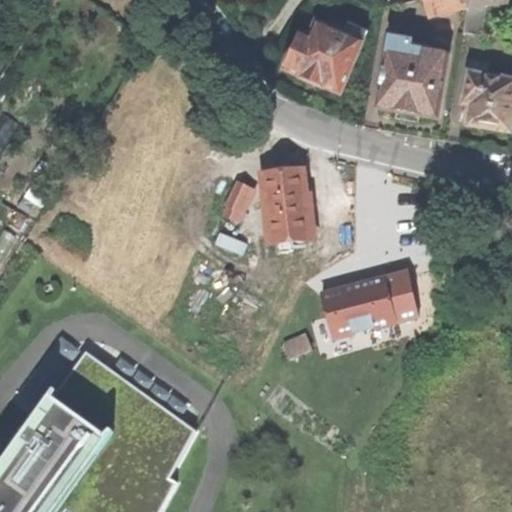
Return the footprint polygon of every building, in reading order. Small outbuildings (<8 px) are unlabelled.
[(425,0),(430,17),(467,8),(468,0),(425,0)] [(511,0),(468,0),(467,8),(462,34),(480,36),(484,6),(511,3),(511,0)] [(310,38),(301,34),(285,71),(302,78),(301,80),(312,84),(322,89),(323,87),(341,94),(363,43),(367,32),(348,24),(344,35),(316,23),(310,38)] [(396,112),(395,120),(406,121),(418,124),(419,116),(437,120),(448,56),(410,50),(411,42),(389,39),(378,109),(396,112)] [(510,131),(511,120),(511,79),(487,75),(488,65),(470,62),(463,103),(471,105),(467,124),(487,127),(510,131)] [(263,173),(266,208),(306,203),(303,169),(282,171),(263,173)] [(237,185),(230,199),(240,204),(247,190),(237,185)] [(225,208),(235,214),(240,204),(230,199),(225,208)] [(266,208),(269,240),(272,250),(297,248),(296,238),(309,237),(306,203),(266,208)] [(390,219),(392,232),(416,228),(415,216),(390,219)] [(406,251),(407,262),(420,260),(418,249),(406,251)] [(413,318),(403,274),(353,287),(365,331),(413,318)] [(365,331),(353,287),(321,295),(327,319),(311,323),(317,344),(333,339),(365,331)] [(287,353),(310,352),(309,336),(286,338),(287,353)] [(162,511),(178,483),(171,480),(197,432),(88,353),(44,413),(39,409),(0,452),(0,511),(162,511)] [(140,381),(181,415),(189,406),(148,371),(140,381)]
